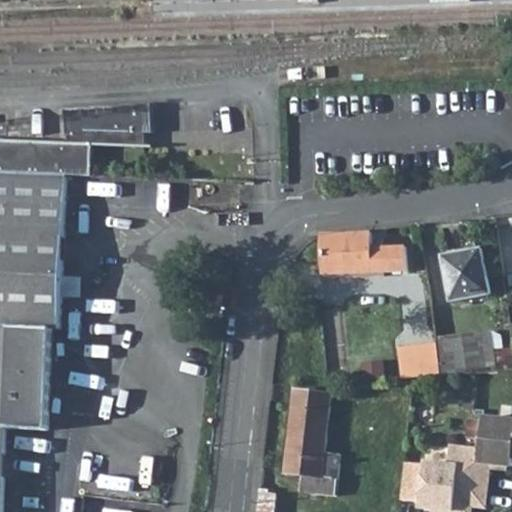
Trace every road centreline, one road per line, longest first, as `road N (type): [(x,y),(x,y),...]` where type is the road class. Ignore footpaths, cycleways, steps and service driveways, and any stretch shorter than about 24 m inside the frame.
road 1 (residential): [(511,185),(305,215),(282,227),(252,296),(229,511)]
road 2 (unknown): [(91,376),(126,285),(154,251),(187,241),(270,245)]
road 3 (unknown): [(91,376),(186,428),(180,511)]
road 4 (unknown): [(67,511),(91,376)]
